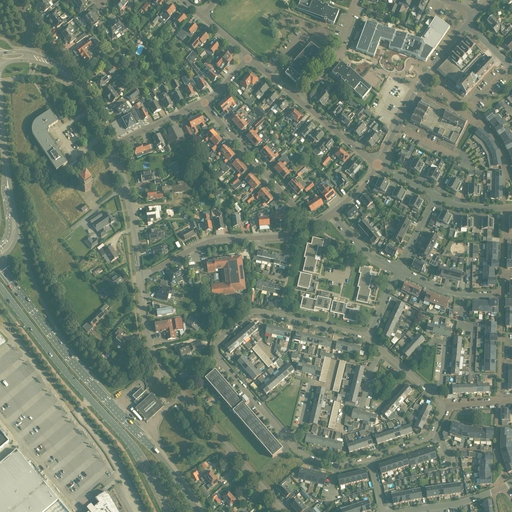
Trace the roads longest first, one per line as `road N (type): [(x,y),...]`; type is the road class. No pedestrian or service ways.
road 1 (primary): [(197,511),(0,268)]
road 2 (residential): [(366,337),(253,312),(219,339),(217,359),(287,439)]
road 3 (residential): [(138,276),(145,334),(161,370),(283,511)]
road 4 (residential): [(138,276),(202,243),(289,235),(305,225)]
road 5 (residential): [(377,165),(416,88),(466,23)]
road 6 (residential): [(377,165),(247,59)]
road 7 (residential): [(305,225),(204,103)]
road 8 (residential): [(0,254),(13,232),(0,113)]
road 9 (primary): [(0,287),(91,399)]
road 10 (primary): [(91,399),(128,440),(167,511)]
road 11 (residential): [(137,511),(77,413),(91,399)]
road 12 (residential): [(110,148),(138,276)]
